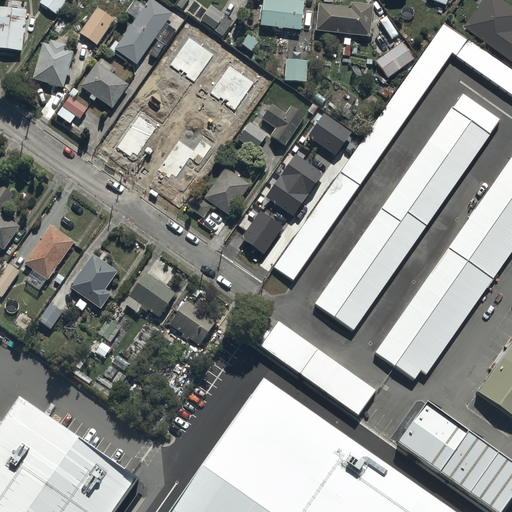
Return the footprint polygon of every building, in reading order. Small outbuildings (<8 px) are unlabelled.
[(42,0),(39,5),(56,17),(68,0),(42,0)] [(180,0),(175,7),(182,12),(191,1),(189,0),(180,0)] [(263,0),(260,28),(300,33),(304,4),(268,0),(263,0)] [(511,34),(511,10),(497,0),(484,0),(462,32),(511,67),(511,66),(511,35),(511,34)] [(151,2),(115,53),(137,68),(173,17),(151,2)] [(316,34),(370,41),(373,14),(374,9),(352,6),(351,11),(319,8),(316,34)] [(200,24),(224,40),(235,23),(212,7),(200,24)] [(0,51),(22,54),(26,14),(0,10),(0,51)] [(80,35),(97,48),(115,23),(97,10),(80,35)] [(511,74),(464,41),(444,27),(273,270),(293,284),(453,56),(511,97),(511,159),(375,354),(420,385),(511,254),(511,74)] [(241,48),(252,56),(259,45),(248,37),(241,48)] [(33,83),(64,91),(74,54),(65,52),(66,48),(50,43),(49,48),(43,46),(33,83)] [(401,45),(374,64),(387,82),(414,63),(401,45)] [(191,58),(178,49),(167,66),(179,75),(191,58)] [(284,82),(306,85),(309,63),(286,61),(284,82)] [(98,66),(82,89),(112,111),(129,88),(98,66)] [(225,90),(213,81),(201,97),(213,106),(225,90)] [(148,91),(126,122),(142,133),(146,126),(164,139),(182,114),(148,91)] [(313,305),(354,334),(502,123),(461,95),(313,305)] [(62,109),(81,123),(89,111),(70,98),(62,109)] [(271,139),(286,149),(307,119),(292,109),(286,118),(272,108),(262,122),(276,132),(271,139)] [(325,118),(309,140),(338,160),(354,137),(325,118)] [(225,145),(191,121),(170,152),(185,163),(189,157),(208,170),(225,145)] [(239,141),(257,153),(268,137),(250,124),(239,141)] [(327,180),(296,158),(266,200),(297,222),(327,180)] [(251,188),(225,171),(204,202),(229,219),(251,188)] [(0,250),(5,254),(21,232),(0,217),(0,215),(12,198),(0,189),(0,250)] [(186,210),(203,221),(211,209),(194,197),(186,210)] [(284,231),(260,214),(241,241),(265,258),(284,231)] [(25,266),(49,283),(76,246),(52,228),(25,266)] [(95,257),(71,290),(95,308),(102,312),(112,298),(106,293),(119,275),(95,257)] [(0,281),(0,300),(1,301),(21,274),(11,266),(0,281)] [(129,298),(160,320),(176,298),(145,275),(129,298)] [(37,323),(51,334),(65,315),(51,305),(37,323)] [(187,305),(170,328),(198,348),(215,325),(187,305)] [(99,336),(111,345),(123,329),(110,320),(99,336)] [(376,391),(279,324),(260,351),(357,418),(376,391)] [(90,350),(105,361),(112,352),(96,341),(90,350)] [(183,345),(180,343),(175,349),(174,349),(167,358),(173,364),(180,355),(178,353),(183,345)] [(511,348),(481,393),(511,414),(511,348)] [(199,356),(188,349),(181,359),(188,363),(190,360),(195,363),(199,356)] [(450,511),(265,386),(177,511),(450,511)] [(178,392),(171,387),(167,393),(164,391),(158,400),(166,405),(171,397),(174,399),(178,392)] [(0,511),(114,511),(136,481),(22,402),(0,432),(0,511)] [(504,511),(511,501),(511,466),(423,405),(398,442),(498,511),(504,511)]
